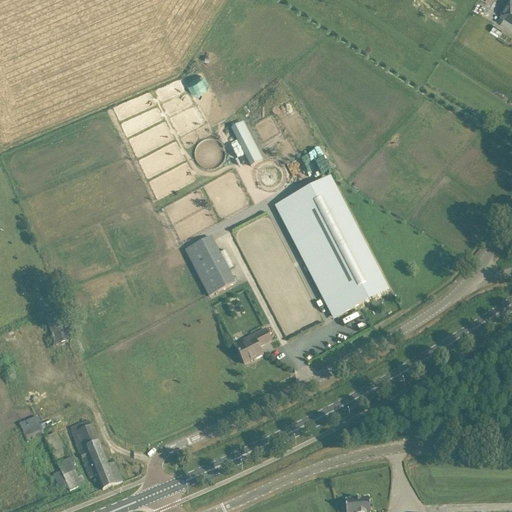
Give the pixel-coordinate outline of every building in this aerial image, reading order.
[(511,21),(511,0),(508,0),(500,13),(511,21)] [(473,109),(470,114),(475,118),(478,113),(473,109)] [(223,110),(218,119),(225,123),(230,114),(223,110)] [(231,130),(251,167),(262,161),(243,124),(231,130)] [(301,160),(289,165),(294,178),(307,173),(301,160)] [(330,181),(278,208),(336,318),(364,304),(363,303),(371,299),(372,300),(387,292),(330,181)] [(185,251),(209,299),(236,285),(212,238),(185,251)] [(226,251),(220,254),(229,271),(235,268),(226,251)] [(45,318),(56,347),(72,341),(61,312),(45,318)] [(250,343),(236,350),(239,357),(240,357),(245,365),(262,356),(259,349),(271,342),(267,333),(265,330),(248,339),(250,343)] [(108,466),(90,422),(70,430),(90,479),(97,477),(103,491),(123,483),(115,464),(108,466)] [(44,437),(39,427),(23,434),(27,444),(44,437)] [(67,456),(56,434),(45,439),(56,461),(67,456)] [(76,466),(72,457),(57,465),(61,471),(53,475),(60,487),(66,484),(71,492),(85,484),(81,478),(78,479),(72,468),(76,466)] [(370,511),(369,499),(360,500),(360,499),(354,500),(354,501),(346,501),(346,511),(370,511)]
